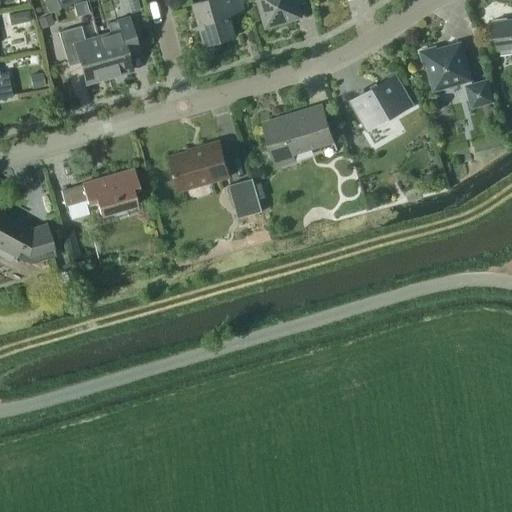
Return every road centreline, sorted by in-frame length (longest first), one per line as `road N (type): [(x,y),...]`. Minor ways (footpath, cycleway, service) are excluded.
road 1 (unclassified): [(511,285),(436,287),(0,409)]
road 2 (residential): [(182,106),(328,62),(380,38),(432,0)]
road 3 (residential): [(0,155),(182,106)]
